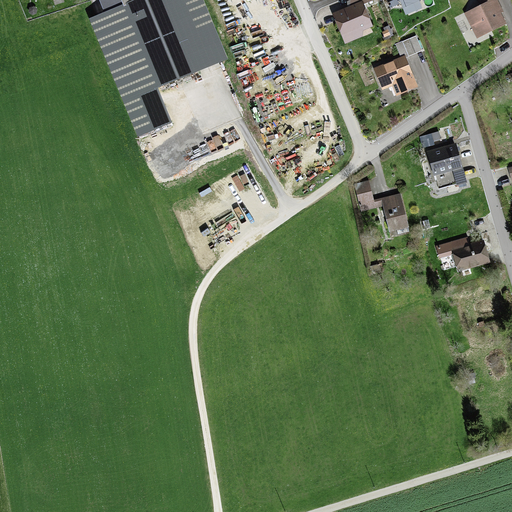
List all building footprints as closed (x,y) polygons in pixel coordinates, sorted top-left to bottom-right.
[(137,0),(124,6),(156,87),(200,69),(171,0),(137,0)] [(350,0),(354,8),(336,15),(344,35),(352,31),(355,34),(360,32),(360,28),(369,24),(361,5),(372,0),(350,0)] [(503,22),(498,12),(501,10),(496,0),(479,0),(483,7),(466,15),(477,36),(503,22)] [(396,44),(400,54),(406,52),(408,56),(422,51),(416,36),(396,44)] [(397,93),(415,86),(404,58),(376,69),(382,84),(391,81),(397,93)] [(455,145),(428,152),(438,188),(465,181),(455,145)] [(369,181),(354,185),(359,204),(374,200),(369,181)] [(382,202),(389,231),(397,229),(398,234),(410,231),(400,194),(393,196),(394,199),(382,202)] [(440,257),(454,253),(459,269),(488,261),(483,242),(469,245),(467,238),(437,247),(440,257)]
